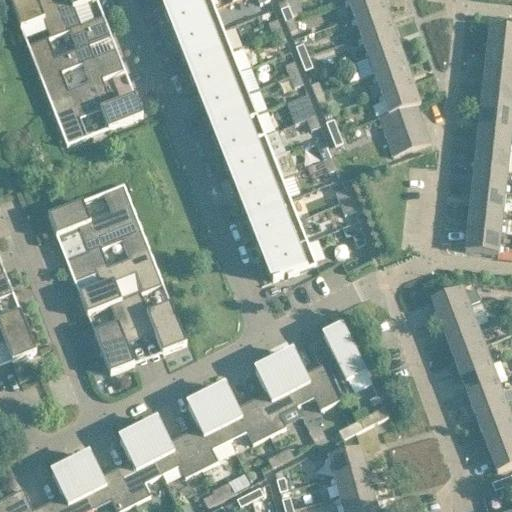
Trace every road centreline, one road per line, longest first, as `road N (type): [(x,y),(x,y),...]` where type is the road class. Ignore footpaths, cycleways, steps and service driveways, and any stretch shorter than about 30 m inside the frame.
road 1 (residential): [(124,0),(259,346)]
road 2 (residential): [(431,259),(459,2)]
road 3 (residential): [(449,511),(455,469),(393,289)]
road 4 (residential): [(93,426),(10,213)]
road 5 (residential): [(259,346),(93,426)]
road 6 (residential): [(93,426),(28,456),(0,383)]
road 7 (residential): [(259,346),(393,289)]
